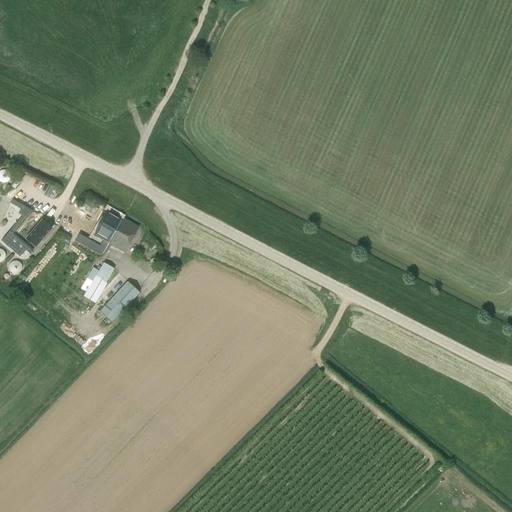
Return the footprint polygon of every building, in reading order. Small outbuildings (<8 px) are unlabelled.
[(12,200),(10,203),(20,209),(18,213),(21,216),(1,240),(19,256),(25,250),(30,254),(33,250),(14,234),(33,211),(12,200)] [(85,225),(80,232),(107,248),(109,244),(123,219),(108,210),(100,225),(109,230),(106,236),(85,225)] [(138,227),(123,219),(109,244),(123,253),(138,227)] [(50,229),(40,220),(25,239),(34,248),(50,229)] [(0,257),(0,271),(1,272),(8,264),(0,257)] [(95,277),(106,283),(114,270),(103,263),(95,277)] [(14,264),(8,268),(12,276),(19,272),(14,264)] [(139,293),(127,282),(99,311),(111,323),(139,293)]
